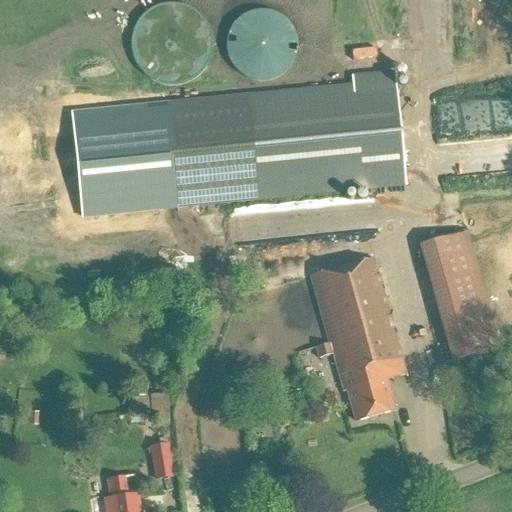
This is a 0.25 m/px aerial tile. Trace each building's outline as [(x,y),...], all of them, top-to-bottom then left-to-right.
[(296,52),(296,49),(296,43),(294,35),(289,26),(284,21),(275,15),(266,12),(257,12),(247,15),(240,18),(233,25),(228,33),(225,42),(225,49),(226,58),(229,64),(233,71),(239,77),(248,81),(257,83),(265,83),(273,81),(281,77),(289,69),(294,60),(296,52)] [(402,185),(392,86),(248,100),(247,96),(165,104),(176,211),(258,203),(258,199),(402,185)] [(460,97),(458,135),(440,134),(440,140),(467,141),(468,126),(481,126),(483,99),(460,97)] [(476,230),(428,242),(458,360),(506,348),(476,230)] [(319,361),(332,357),(342,394),(346,393),(355,424),(394,413),(385,382),(406,376),(373,260),(311,278),(330,346),(315,350),(319,361)] [(150,398),(151,428),(168,428),(167,398),(150,398)] [(148,440),(154,483),(173,480),(168,438),(148,440)] [(106,482),(109,500),(103,501),(104,511),(140,511),(138,496),(129,497),(126,479),(106,482)]
